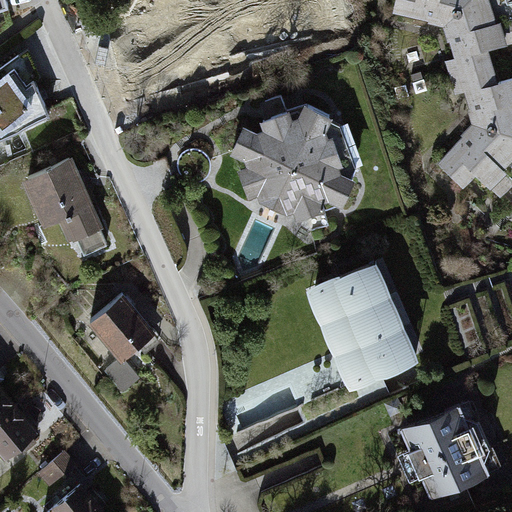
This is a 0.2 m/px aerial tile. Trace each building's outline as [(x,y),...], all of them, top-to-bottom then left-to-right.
[(208,21),(220,66),(290,48),(285,28),(294,25),(286,0),(221,0),(221,1),(190,9),(195,24),(208,21)] [(511,0),(392,0),(390,11),(443,23),(474,120),(437,160),(463,184),(477,169),(500,190),(511,177),(511,68),(501,72),(492,45),(511,38),(511,20),(510,16),(511,15),(511,0)] [(133,105),(184,89),(174,56),(122,72),(133,105)] [(12,78),(0,86),(0,144),(40,115),(12,78)] [(123,78),(107,83),(114,110),(130,106),(123,78)] [(257,127),(242,121),(230,150),(244,156),(246,162),(237,165),(248,195),(257,192),(259,198),(287,210),(294,208),(297,216),(327,206),(323,196),(328,194),(344,200),(355,171),(341,166),(339,159),(342,158),(333,129),(328,129),(326,124),(332,109),(304,97),(298,111),(291,113),(289,105),(259,116),(262,126),(257,127)] [(21,172),(42,220),(56,214),(67,238),(103,222),(72,150),(21,172)] [(378,252),(306,282),(347,380),(420,349),(378,252)] [(123,286),(87,316),(117,353),(153,324),(123,286)] [(0,390),(0,459),(3,463),(36,437),(0,390)] [(468,407),(405,431),(431,499),(494,476),(468,407)] [(51,485),(80,465),(69,450),(41,470),(51,485)] [(103,511),(83,486),(51,511),(50,511),(103,511)]
